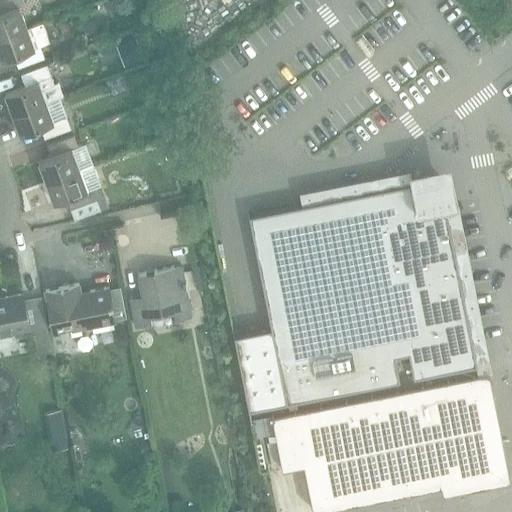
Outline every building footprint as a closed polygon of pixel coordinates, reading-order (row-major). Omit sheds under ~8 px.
[(0,38),(26,28),(19,7),(25,5),(22,0),(2,0),(0,1),(0,38)] [(42,22),(26,28),(0,38),(0,56),(1,60),(14,55),(18,67),(45,58),(40,46),(49,42),(42,22)] [(13,114),(46,102),(63,95),(58,82),(54,84),(47,64),(21,74),(25,85),(5,93),(13,114)] [(46,102),(13,114),(20,134),(40,126),(45,138),(70,128),(66,117),(54,121),(46,102)] [(165,128),(173,148),(186,142),(178,123),(165,128)] [(52,156),(39,161),(47,182),(80,169),(72,149),(77,147),(73,135),(47,145),(52,156)] [(80,169),(47,182),(54,202),(67,197),(71,209),(97,200),(92,188),(100,185),(92,164),(80,169)] [(271,327),(234,335),(248,409),(286,401),(400,379),(395,356),(409,353),(414,376),(477,364),(440,176),(249,213),(271,327)] [(142,202),(162,200),(161,191),(141,193),(142,202)] [(41,225),(66,222),(65,212),(39,215),(41,225)] [(176,319),(192,316),(182,265),(139,273),(143,294),(131,297),(136,326),(153,323),(152,316),(174,311),(176,319)] [(91,294),(82,296),(79,283),(46,290),(54,333),(116,320),(110,287),(91,291),(91,294)] [(46,320),(29,323),(23,294),(4,297),(5,303),(0,304),(0,335),(30,330),(35,355),(52,351),(46,320)] [(450,379),(271,414),(279,454),(301,450),(313,511),(494,475),(479,399),(494,397),(489,371),(450,379)]
